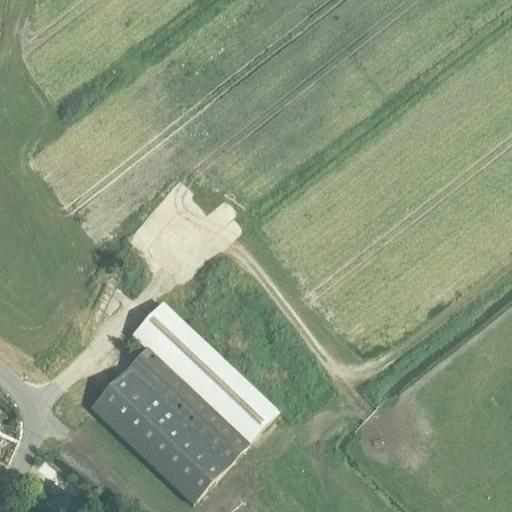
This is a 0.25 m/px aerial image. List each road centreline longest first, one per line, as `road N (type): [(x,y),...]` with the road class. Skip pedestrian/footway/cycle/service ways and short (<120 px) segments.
road 1 (unknown): [(25,403),(156,290)]
road 2 (tertiary): [(0,508),(35,429),(0,376)]
road 3 (track): [(142,511),(61,438),(35,429)]
